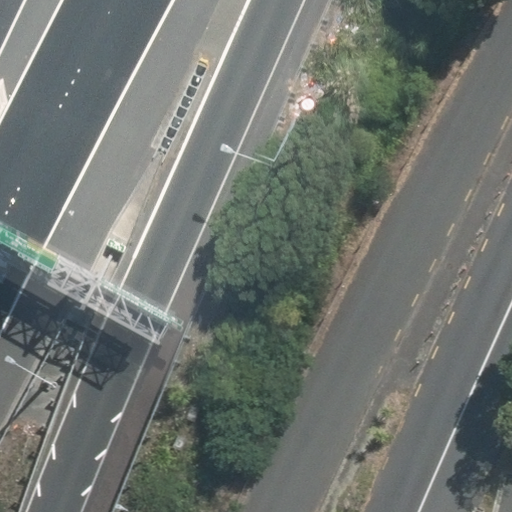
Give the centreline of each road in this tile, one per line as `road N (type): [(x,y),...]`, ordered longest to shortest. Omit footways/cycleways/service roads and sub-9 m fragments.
road 1 (motorway): [(273,0),(53,511)]
road 2 (residential): [(511,23),(274,511)]
road 3 (motorway): [(110,0),(0,221)]
road 4 (residential): [(511,298),(419,511)]
